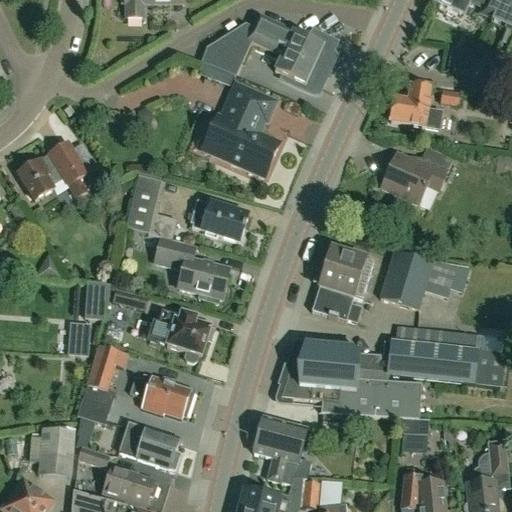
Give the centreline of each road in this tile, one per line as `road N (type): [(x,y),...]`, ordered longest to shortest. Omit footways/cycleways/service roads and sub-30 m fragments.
road 1 (tertiary): [(215,511),(262,331),(370,68)]
road 2 (residential): [(47,81),(95,93),(257,1),(389,26)]
road 3 (residential): [(370,68),(511,91)]
